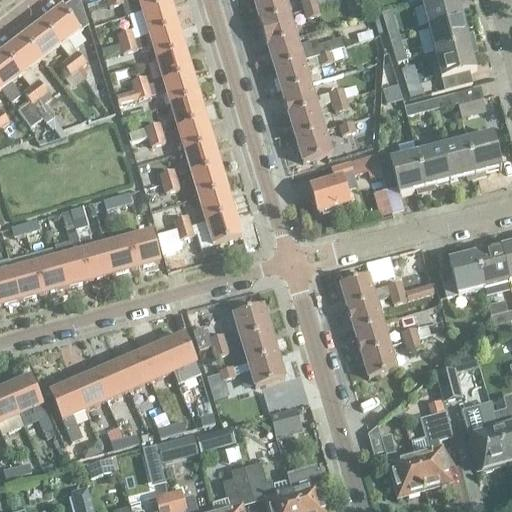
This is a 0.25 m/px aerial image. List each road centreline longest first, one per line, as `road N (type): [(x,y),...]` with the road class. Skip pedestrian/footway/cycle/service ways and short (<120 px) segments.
road 1 (residential): [(0,347),(293,269)]
road 2 (residential): [(293,269),(210,0)]
road 3 (residential): [(362,511),(293,269)]
road 4 (residential): [(335,258),(511,214)]
